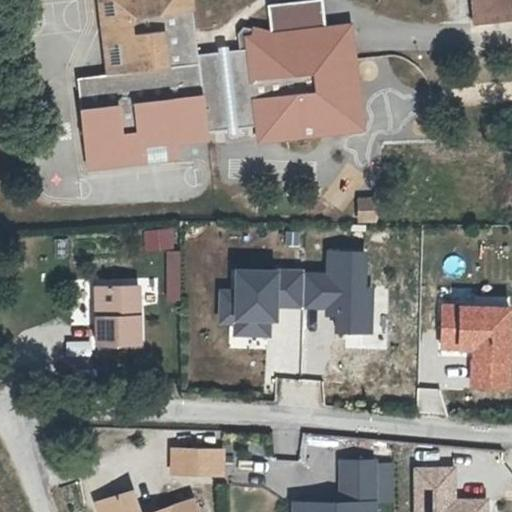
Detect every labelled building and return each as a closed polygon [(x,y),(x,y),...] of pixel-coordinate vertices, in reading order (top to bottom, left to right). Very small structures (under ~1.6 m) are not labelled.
[(195,0),(97,0),(107,73),(75,78),(88,168),(179,159),(178,146),(258,137),(260,143),(368,131),(352,21),(329,24),(326,0),(305,0),(268,4),(273,28),(257,24),(254,27),(246,25),(238,31),(240,48),(231,49),(231,45),(220,47),(220,51),(200,54),(198,37),(195,0)] [(511,0),(467,0),(470,23),(511,18),(511,0)] [(373,221),(374,197),(356,197),(356,220),(373,221)] [(175,248),(173,227),(141,229),(143,251),(175,248)] [(180,300),(181,250),(165,250),(165,300),(180,300)] [(328,275),(305,275),(305,302),(333,302),(333,330),(373,330),(373,286),(366,286),(366,250),(329,250),(328,275)] [(141,281),(99,281),(100,340),(142,340),(141,281)] [(194,446),(170,446),(170,468),(194,468),(194,446)] [(194,446),(194,468),(220,468),(220,446),(194,446)] [(391,457),(336,458),(336,502),(287,502),(286,511),(374,511),(375,503),(392,502),(391,457)] [(458,468),(413,468),(413,511),(485,511),(485,502),(458,502),(458,468)] [(134,511),(128,492),(93,505),(95,511),(134,511)] [(190,511),(187,501),(156,511),(190,511)]
